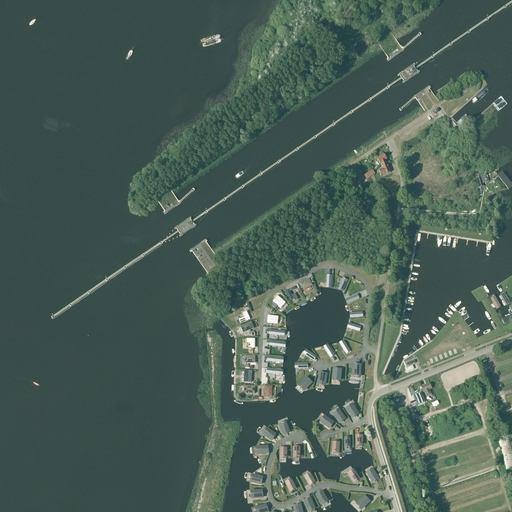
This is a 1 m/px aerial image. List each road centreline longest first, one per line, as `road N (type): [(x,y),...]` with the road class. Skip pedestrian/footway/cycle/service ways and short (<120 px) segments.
road 1 (residential): [(363,349),(368,289),(352,274),(319,267),(264,303),(259,383)]
road 2 (residential): [(377,351),(401,185),(390,137)]
road 3 (residential): [(391,494),(327,486),(273,506),(270,459),(279,442),(300,436)]
road 4 (residential): [(379,392),(511,340)]
